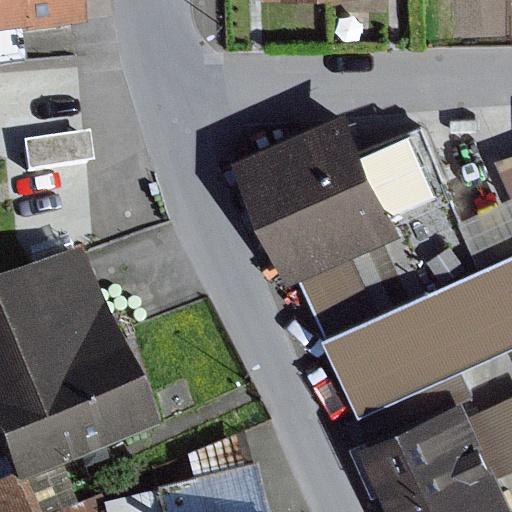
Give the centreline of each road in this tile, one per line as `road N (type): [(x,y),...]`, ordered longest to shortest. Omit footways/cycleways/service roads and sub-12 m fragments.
road 1 (residential): [(337,511),(188,177),(165,93)]
road 2 (residential): [(165,93),(511,70)]
